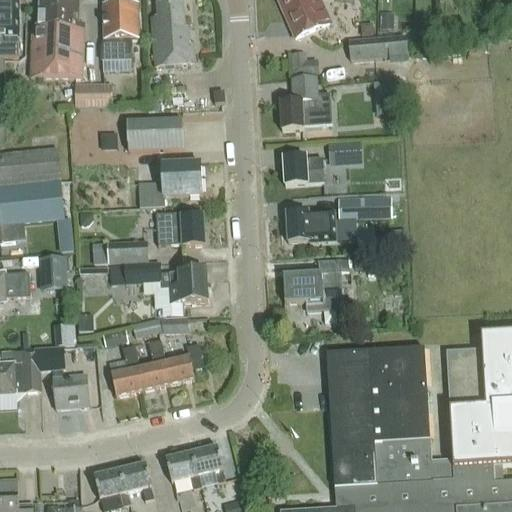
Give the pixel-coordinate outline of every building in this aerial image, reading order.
[(294,40),(310,33),(330,24),(321,5),(315,8),(311,0),(279,0),(280,3),(278,4),(285,20),(294,40)] [(156,5),(158,20),(152,20),(155,70),(196,67),(194,46),(191,46),(190,31),(185,31),(183,3),(181,3),(181,2),(158,4),(158,5),(156,5)] [(0,60),(19,60),(19,41),(20,5),(0,4),(0,60)] [(83,82),(85,28),(79,28),(80,7),(40,6),(39,30),(33,29),(31,81),(83,82)] [(108,9),(104,12),(104,45),(102,54),(102,64),(132,63),(132,45),(139,45),(138,8),(134,8),(132,6),(124,6),(123,8),(108,9)] [(506,7),(489,7),(488,32),(505,32),(506,7)] [(395,17),(382,16),(381,32),(394,33),(395,17)] [(374,39),(373,27),(360,28),(362,40),(374,39)] [(409,67),(407,39),(349,44),(351,65),(390,62),(391,68),(409,67)] [(303,130),(332,128),(330,98),(318,98),(317,81),(292,83),(293,105),(281,106),(283,135),(304,134),(303,130)] [(94,111),(94,87),(76,87),(76,111),(94,111)] [(112,87),(94,87),(94,111),(112,111),(112,87)] [(215,107),(225,106),(224,95),(214,96),(215,107)] [(159,115),(158,101),(147,101),(148,115),(159,115)] [(129,155),(184,152),(183,123),(127,125),(129,155)] [(0,190),(52,185),(52,184),(61,183),(56,137),(31,139),(33,155),(0,157),(0,190)] [(363,165),(362,147),(329,148),(330,166),(363,165)] [(103,162),(110,162),(110,152),(77,152),(77,162),(103,162)] [(308,188),(324,187),(322,162),(307,163),(306,161),(284,162),(286,190),(308,188)] [(165,202),(202,200),(201,166),(162,167),(163,186),(139,187),(140,212),(165,211),(165,202)] [(54,223),(65,221),(61,185),(52,186),(52,185),(0,190),(0,246),(14,245),(15,257),(57,253),(54,223)] [(393,223),(392,201),(339,202),(339,224),(393,223)] [(289,246),(309,245),(309,247),(337,246),(336,215),(309,216),(287,217),(289,246)] [(80,217),(81,230),(89,230),(94,224),(93,217),(80,217)] [(184,251),(205,250),(204,220),(183,221),(183,217),(156,218),(158,250),(184,249),(184,251)] [(149,266),(148,245),(108,247),(109,268),(149,266)] [(389,255),(389,246),(372,247),(372,256),(389,255)] [(374,272),(374,259),(354,260),(355,273),(374,272)] [(67,261),(41,263),(42,275),(46,275),(47,290),(68,288),(67,261)] [(285,307),(307,306),(307,315),(343,313),(341,275),(351,275),(351,263),(318,265),(318,277),(284,279),(285,307)] [(171,308),(181,307),(208,306),(207,274),(178,276),(178,277),(170,277),(162,278),(162,269),(126,270),(126,289),(162,288),(162,293),(170,292),(171,308)] [(0,305),(7,306),(7,302),(31,300),(29,276),(5,278),(5,275),(0,275),(0,305)] [(188,321),(161,322),(164,335),(165,339),(188,338),(188,321)] [(164,335),(161,322),(133,329),(136,341),(164,335)] [(76,326),(59,327),(60,347),(77,347),(76,326)] [(425,352),(327,358),(336,511),(511,511),(511,485),(504,486),(503,469),(511,468),(511,337),(481,339),(482,353),(446,356),(453,464),(432,465),(425,352)] [(154,369),(141,372),(138,373),(143,395),(169,389),(164,367),(166,367),(161,344),(149,347),(154,369)] [(190,361),(166,367),(164,367),(169,389),(195,383),(193,374),(205,371),(200,349),(187,352),(190,361)] [(138,373),(141,372),(136,350),(123,353),(128,375),(112,379),(117,401),(143,395),(138,373)] [(53,370),(53,373),(56,414),(90,411),(88,379),(64,381),(63,370),(64,369),(63,352),(35,354),(36,375),(37,375),(36,371),(53,370)] [(0,367),(0,397),(17,397),(17,395),(25,395),(25,397),(38,396),(37,375),(36,375),(35,354),(22,355),(23,368),(14,368),(14,366),(0,367)] [(198,480),(200,480),(215,476),(217,487),(226,485),(223,474),(224,474),(219,451),(192,457),(198,480)] [(198,480),(192,457),(166,463),(172,487),(191,482),(194,492),(203,490),(200,480),(198,480)] [(126,497),(128,497),(143,493),(146,505),(154,503),(151,491),(152,491),(147,468),(121,475),(126,497)] [(94,481),(100,504),(101,511),(116,511),(131,509),(128,497),(126,497),(121,475),(94,481)] [(18,511),(19,508),(18,482),(0,482),(0,511),(18,511)] [(250,511),(248,501),(223,506),(224,511),(250,511)]
